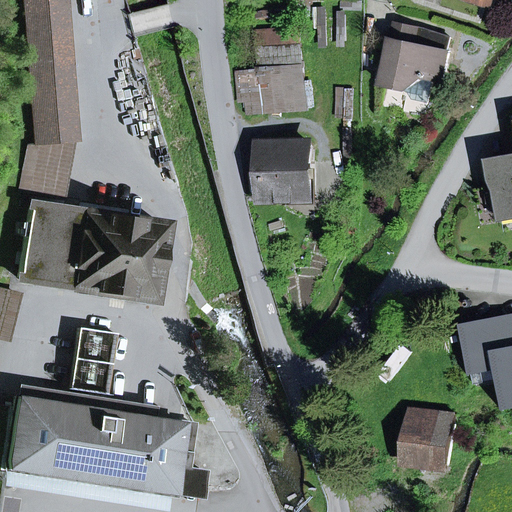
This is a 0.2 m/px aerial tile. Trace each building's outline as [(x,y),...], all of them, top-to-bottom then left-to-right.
[(24,0),(35,142),(35,144),(69,141),(76,141),(65,0),(24,0)] [(327,8),(315,9),(317,49),(329,48),(327,8)] [(398,24),(384,86),(407,91),(426,79),(435,81),(443,83),(450,52),(448,51),(451,38),(398,24)] [(262,30),(265,71),(240,73),(242,100),(250,100),(251,112),(275,110),(302,108),(299,69),(296,28),(262,30)] [(414,100),(430,104),(435,81),(426,79),(407,91),(414,100)] [(353,118),(354,86),(339,86),(339,118),(353,118)] [(26,167),(63,175),(69,141),(35,144),(35,142),(30,142),(26,167)] [(289,200),(312,199),(311,169),(310,144),(265,145),(267,200),(289,200)] [(501,215),(511,212),(511,156),(491,160),(496,186),(497,191),(501,215)] [(26,167),(22,187),(59,194),(63,175),(26,167)] [(289,206),(318,205),(317,169),(311,169),(312,199),(289,200),(289,206)] [(476,195),(497,191),(496,186),(475,190),(476,195)] [(24,237),(17,278),(151,299),(161,238),(163,226),(29,205),(26,223),(23,223),(20,236),(24,237)] [(511,212),(501,215),(502,221),(511,219),(511,212)] [(0,338),(8,340),(19,296),(0,290),(0,338)] [(511,321),(463,331),(475,385),(501,380),(506,405),(511,403),(511,321)] [(79,359),(115,364),(120,330),(85,325),(79,359)] [(154,419),(156,407),(18,385),(16,397),(108,411),(154,419)] [(177,452),(182,423),(170,421),(154,419),(108,411),(16,397),(14,397),(13,406),(0,404),(0,470),(3,471),(6,471),(167,497),(170,497),(171,495),(199,499),(203,472),(186,469),(189,453),(177,452)] [(403,464),(449,470),(456,415),(411,409),(403,464)] [(165,511),(167,497),(6,471),(3,485),(165,511)]
